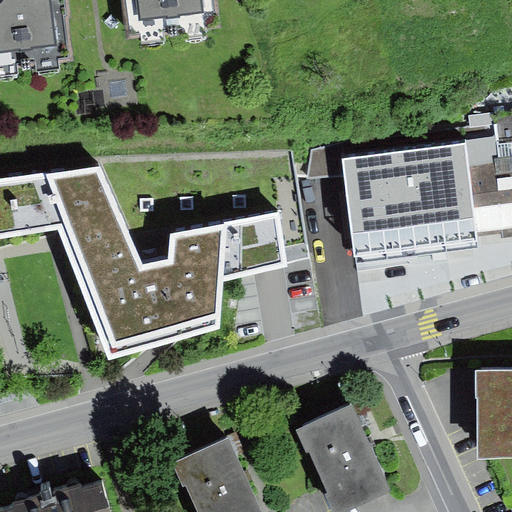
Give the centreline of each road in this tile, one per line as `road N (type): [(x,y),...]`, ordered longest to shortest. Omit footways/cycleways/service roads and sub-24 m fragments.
road 1 (tertiary): [(0,443),(387,339)]
road 2 (residential): [(387,339),(458,511)]
road 3 (tertiary): [(387,339),(511,305)]
